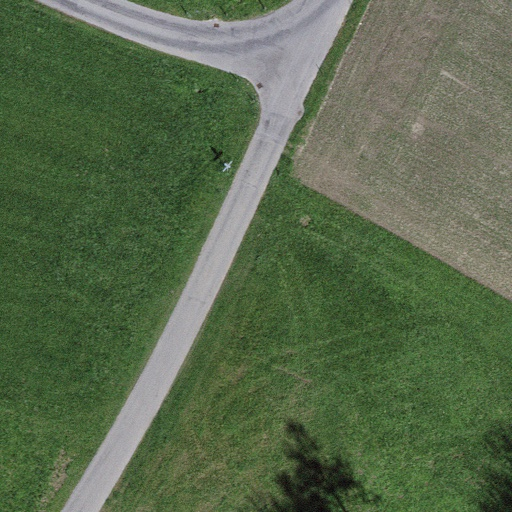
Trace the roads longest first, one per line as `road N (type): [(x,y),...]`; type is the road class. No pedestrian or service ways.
road 1 (unclassified): [(74,511),(153,390),(232,227),(307,40)]
road 2 (unclassified): [(78,0),(219,48),(307,40)]
